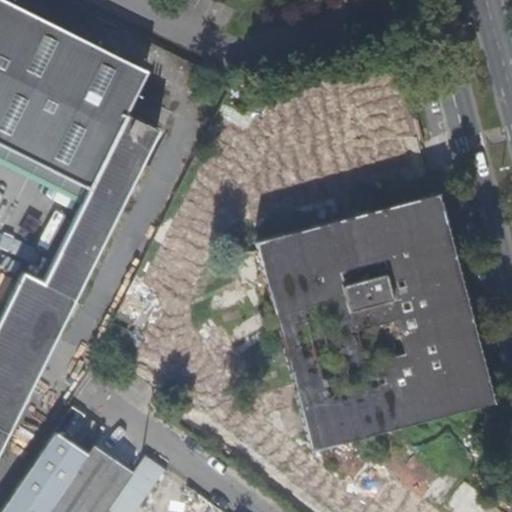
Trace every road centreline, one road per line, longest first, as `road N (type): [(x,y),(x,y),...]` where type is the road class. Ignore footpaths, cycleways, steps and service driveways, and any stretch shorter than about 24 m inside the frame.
road 1 (secondary): [(423,0),(511,331)]
road 2 (unclassified): [(71,390),(241,511)]
road 3 (secondary): [(511,118),(480,0)]
